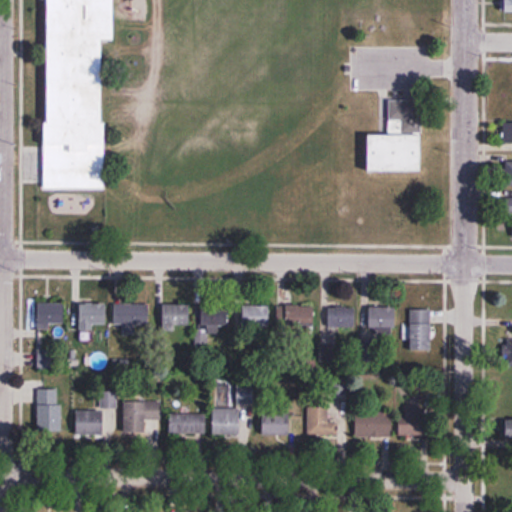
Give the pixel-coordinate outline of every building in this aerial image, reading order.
[(44,189),(105,189),(105,125),(101,125),(101,38),(113,38),(113,0),(49,0),(50,120),(44,121),(44,189)] [(370,135),(371,171),(423,171),(423,134),(403,134),(403,120),(390,120),(390,135),(370,135)] [(50,330),(50,324),(65,324),(65,303),(38,303),(38,330),(50,330)] [(80,305),(80,331),(94,331),(94,326),(107,326),(107,305),(80,305)] [(149,305),(114,305),(114,325),(124,325),(124,332),(136,332),(136,326),(149,326),(149,305)] [(190,305),(163,305),(163,326),(190,326),(190,305)] [(219,335),(219,327),(229,327),(229,306),(198,305),(197,345),(207,345),(208,334),(219,335)] [(242,328),(270,328),(270,306),(242,306),(242,328)] [(315,329),(315,306),(285,306),(285,329),(315,329)] [(355,328),(355,307),(328,307),(328,328),(355,328)] [(396,308),(368,308),(368,329),(377,329),(377,334),(396,334),(396,308)] [(432,309),(410,309),(410,350),(432,350),(432,309)] [(55,350),(37,350),(37,369),(55,369),(55,350)] [(236,408),(213,408),(213,434),(240,435),(241,406),(254,406),(254,378),(237,378),(236,408)] [(62,432),(62,389),(38,389),(38,432),(62,432)] [(125,402),(125,434),(145,434),(145,420),(161,420),(161,402),(125,402)] [(308,435),(338,435),(338,421),(330,421),(330,407),(308,407),(308,435)] [(76,435),(105,436),(105,410),(76,410),(76,435)] [(262,436),(290,436),(290,413),(262,413),(262,436)] [(356,413),(356,437),(393,437),(393,413),(356,413)] [(399,413),(399,436),(430,436),(430,413),(399,413)] [(206,434),(206,414),(170,414),(170,434),(206,434)] [(511,418),(501,419),(501,437),(511,437),(511,418)]
